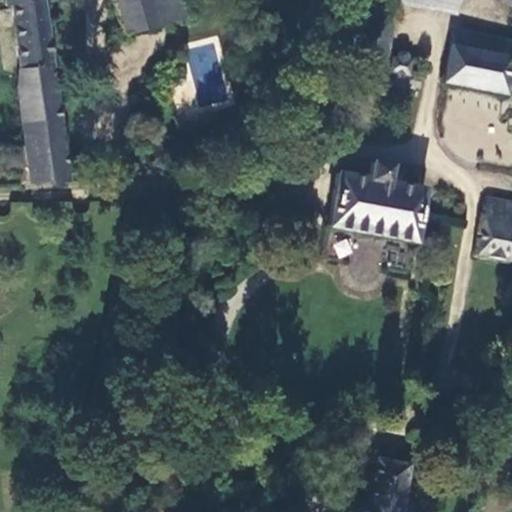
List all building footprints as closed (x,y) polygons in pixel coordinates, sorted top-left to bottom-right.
[(6,0),(8,6),(12,6),(23,70),(19,97),(26,147),(35,190),(70,183),(42,0),(6,0)] [(115,0),(125,35),(182,19),(177,0),(115,0)] [(456,0),(424,0),(424,6),(454,11),(456,0)] [(385,54),(392,20),(376,17),(370,52),(385,54)] [(437,80),(504,93),(511,57),(507,57),(510,41),(449,29),(437,80)] [(406,74),(407,62),(403,61),(403,56),(400,54),(396,55),(394,59),(391,58),(389,71),(391,71),(391,79),(400,81),(402,74),(406,74)] [(334,173),(330,194),(325,226),(412,243),(422,189),(384,181),(388,165),(366,162),(362,179),(334,173)] [(511,203),(484,197),(474,252),(511,260),(511,256),(511,203)] [(376,458),(366,511),(403,511),(411,464),(376,458)]
